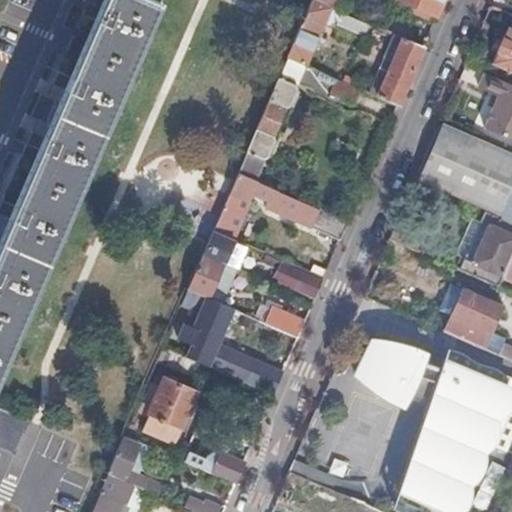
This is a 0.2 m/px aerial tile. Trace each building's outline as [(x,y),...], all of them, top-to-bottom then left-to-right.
[(0,372),(161,5),(159,4),(161,0),(106,0),(103,9),(94,5),(90,3),(84,17),(97,22),(73,77),(59,72),(54,85),(58,87),(67,91),(62,102),(54,98),(49,96),(38,119),(43,121),(52,125),(47,136),(38,132),(33,130),(28,144),(41,150),(17,206),(4,201),(0,209),(0,214),(2,216),(11,219),(6,230),(0,227),(0,372)] [(96,0),(94,5),(103,9),(106,0),(96,0)] [(314,0),(313,2),(331,10),(335,0),(314,0)] [(394,0),(437,19),(445,0),(394,0)] [(289,59),(307,67),(331,10),(313,2),(289,59)] [(370,27),(342,15),(338,25),(366,37),(370,27)] [(492,65),(511,73),(511,31),(508,30),(492,65)] [(402,41),(394,37),(380,70),(389,73),(402,41)] [(380,70),(369,96),(398,109),(423,50),(402,41),(389,73),(380,70)] [(238,176),(255,183),(265,159),(268,159),(298,92),(296,88),(298,82),(313,88),(311,93),(340,106),(342,101),(354,106),(360,92),(359,91),(349,86),(343,84),(333,79),(307,67),(289,59),(238,176)] [(497,98),(478,141),(511,156),(511,86),(486,75),(479,90),(497,98)] [(346,78),(343,84),(349,86),(351,81),(346,78)] [(67,91),(58,87),(54,98),(62,102),(67,91)] [(43,121),(38,132),(47,136),(52,125),(43,121)] [(426,179),(418,175),(415,183),(422,187),(426,179)] [(288,208),(292,199),(274,191),(258,184),(255,183),(238,176),(213,234),(233,242),(252,197),(271,206),(273,202),(288,208)] [(258,184),(274,191),(277,184),(262,177),(258,184)] [(511,191),(501,220),(511,225),(511,191)] [(349,224),(319,211),(311,230),(340,244),(349,224)] [(511,225),(501,220),(485,213),(480,223),(489,227),(472,265),(464,262),(460,271),(499,288),(503,278),(511,257),(511,225)] [(11,219),(2,216),(0,221),(0,227),(6,230),(11,219)] [(456,258),(464,262),(472,265),(489,227),(480,223),(472,220),(456,258)] [(423,238),(396,226),(390,241),(417,253),(423,238)] [(248,249),(233,242),(213,234),(188,292),(223,307),(238,273),(248,249)] [(305,274),(266,257),(262,267),(277,274),(275,278),(284,288),(315,301),(323,282),(305,274)] [(511,257),(503,278),(511,282),(511,257)] [(310,263),(305,274),(323,282),(328,271),(310,263)] [(511,362),(511,349),(504,346),(507,340),(491,334),(502,309),(494,305),(471,295),(451,287),(440,312),(451,317),(445,333),(511,362)] [(474,287),(471,295),(494,305),(497,297),(474,287)] [(181,307),(192,311),(179,341),(209,354),(229,310),(223,307),(188,292),(181,307)] [(270,303),(261,324),(298,340),(305,324),(281,314),(283,309),(270,303)] [(201,357),(166,343),(163,350),(187,360),(198,365),(201,357)] [(424,418),(482,443),(496,450),(511,415),(511,381),(492,371),(474,367),(467,362),(458,356),(448,352),(440,373),(424,367),(428,355),(414,350),(399,347),(374,343),(359,378),(375,390),(389,399),(403,407),(411,394),(430,401),(424,418)] [(222,349),(212,371),(274,398),(283,374),(222,349)] [(163,350),(157,363),(181,373),(187,360),(163,350)] [(151,388),(140,414),(181,430),(196,395),(164,381),(160,391),(151,388)] [(0,411),(0,451),(14,458),(28,423),(0,411)] [(148,419),(142,433),(174,447),(181,430),(140,414),(139,415),(148,419)] [(451,511),(482,443),(424,418),(397,494),(438,511),(451,511)] [(139,443),(125,437),(109,476),(134,486),(144,491),(149,479),(128,470),(139,443)] [(188,455),(184,462),(235,484),(244,464),(219,453),(213,465),(188,455)] [(350,485),(295,460),(290,473),(311,482),(344,497),(350,485)] [(305,494),(311,482),(290,473),(285,485),(305,494)] [(122,511),(127,500),(134,486),(109,476),(92,511),(122,511)] [(127,500),(141,506),(147,492),(144,491),(134,486),(127,500)] [(191,500),(187,509),(192,511),(223,511),(224,511),(205,503),(204,505),(191,500)]
